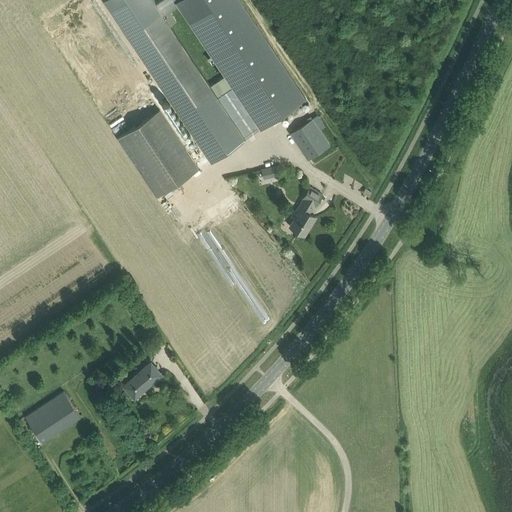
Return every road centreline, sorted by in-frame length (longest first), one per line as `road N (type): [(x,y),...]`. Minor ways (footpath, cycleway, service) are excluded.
road 1 (secondary): [(268,379),(390,219),(501,0)]
road 2 (secondary): [(117,511),(268,379)]
road 3 (unclassified): [(343,511),(346,464),(334,441),(268,379)]
